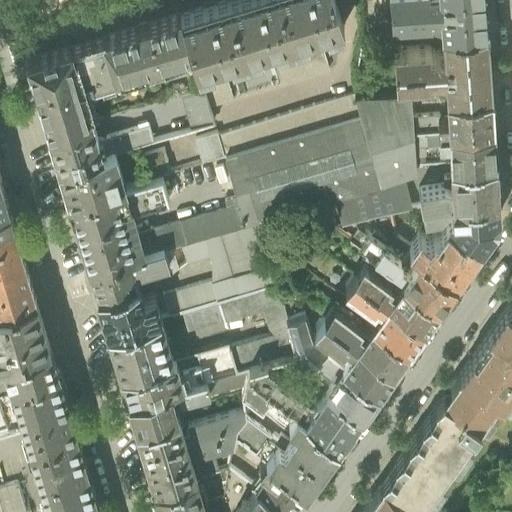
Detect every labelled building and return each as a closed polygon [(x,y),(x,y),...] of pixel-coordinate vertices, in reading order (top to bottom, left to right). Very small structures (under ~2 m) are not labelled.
[(224,0),(181,13),(194,56),(197,67),(344,19),(337,0),(224,0)] [(391,0),(393,21),(443,18),(443,29),(486,26),(484,0),(391,0)] [(194,56),(181,13),(163,19),(73,45),(86,88),(194,56)] [(443,47),(392,49),(392,83),(445,82),(446,92),(492,89),(489,59),(486,26),(443,29),(443,47)] [(324,65),(322,42),(203,80),(210,102),(324,65)] [(86,88),(73,45),(28,59),(48,132),(95,117),(86,88)] [(494,116),(492,89),(446,92),(447,114),(433,115),(435,127),(448,126),(494,123),(494,116)] [(200,163),(171,171),(177,196),(232,179),(243,225),(415,171),(413,93),(351,93),(219,138),(218,131),(196,140),(200,163)] [(95,117),(48,132),(60,168),(105,154),(95,117)] [(448,126),(450,161),(497,158),(495,132),(494,123),(448,126)] [(167,149),(122,165),(128,186),(134,211),(177,196),(171,171),(167,149)] [(105,154),(60,168),(71,204),(128,186),(122,165),(117,150),(105,154)] [(497,158),(450,161),(452,198),(500,194),(497,165),(497,158)] [(0,222),(12,219),(4,190),(2,183),(0,183),(0,222)] [(128,186),(71,204),(90,265),(130,252),(145,247),(134,211),(128,186)] [(502,216),(500,194),(452,198),(452,207),(446,215),(483,241),(488,237),(502,216)] [(418,248),(457,276),(471,257),(483,241),(446,215),(430,237),(420,230),(410,243),(418,248)] [(0,222),(0,309),(36,298),(29,274),(12,219),(0,222)] [(457,276),(418,248),(401,273),(440,299),(452,280),(457,276)] [(130,252),(90,265),(99,292),(138,279),(130,252)] [(352,267),(425,320),(430,314),(440,299),(401,273),(397,280),(362,254),(352,267)] [(425,320),(352,267),(343,280),(380,308),(373,316),(409,343),(425,320)] [(138,279),(99,292),(111,333),(164,316),(138,279)] [(0,360),(4,359),(50,344),(44,326),(36,298),(0,309),(0,360)] [(324,312),(395,362),(399,357),(409,343),(373,316),(367,323),(333,299),(324,312)] [(306,309),(284,315),(293,349),(317,371),(332,351),(313,336),(306,309)] [(511,315),(505,310),(472,357),(511,383),(511,315)] [(391,369),(395,362),(324,312),(314,327),(349,353),(345,359),(380,385),(391,369)] [(164,316),(111,333),(123,373),(140,368),(175,359),(164,316)] [(0,386),(11,383),(57,369),(56,364),(50,344),(4,359),(11,373),(4,376),(0,372),(0,386)] [(500,402),(511,384),(511,383),(472,357),(459,375),(500,402)] [(132,401),(170,388),(184,384),(175,359),(140,368),(123,373),(132,401)] [(380,385),(345,359),(328,384),(362,409),(375,390),(380,385)] [(57,369),(11,383),(24,429),(29,445),(75,430),(65,396),(60,379),(57,369)] [(459,375),(452,386),(360,511),(418,511),(500,402),(459,375)] [(0,435),(24,429),(11,383),(0,386),(0,435)] [(355,419),(362,409),(328,384),(305,414),(341,439),(347,431),(355,419)] [(170,388),(132,401),(141,429),(177,415),(170,388)] [(266,459),(305,489),(324,464),(341,439),(305,414),(298,406),(287,421),(293,426),(284,439),(247,412),(231,433),(266,459)] [(177,415),(141,429),(159,490),(199,474),(183,412),(177,415)] [(49,511),(100,511),(86,466),(75,430),(29,445),(49,511)] [(305,489),(266,459),(260,467),(275,478),(266,491),(290,509),(297,499),(305,489)] [(165,511),(180,511),(206,503),(199,474),(159,490),(165,511)] [(27,511),(19,482),(0,487),(0,503),(2,511),(27,511)] [(236,511),(287,511),(290,509),(266,491),(257,485),(236,511)] [(208,511),(206,503),(180,511),(208,511)]
